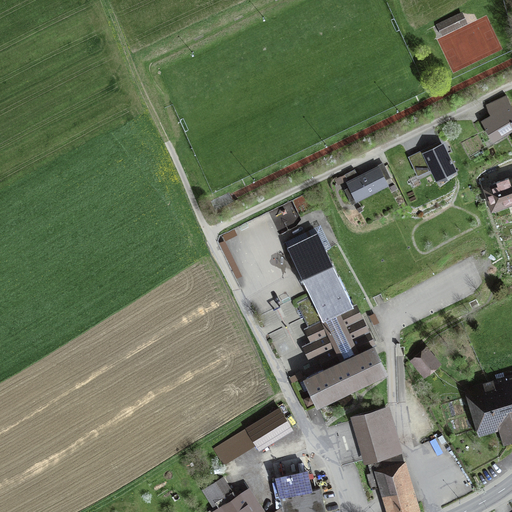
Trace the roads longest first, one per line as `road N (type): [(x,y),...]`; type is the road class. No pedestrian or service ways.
road 1 (residential): [(511,84),(207,232)]
road 2 (residential): [(207,232),(301,419),(333,465),(347,511)]
road 3 (track): [(102,0),(167,141)]
